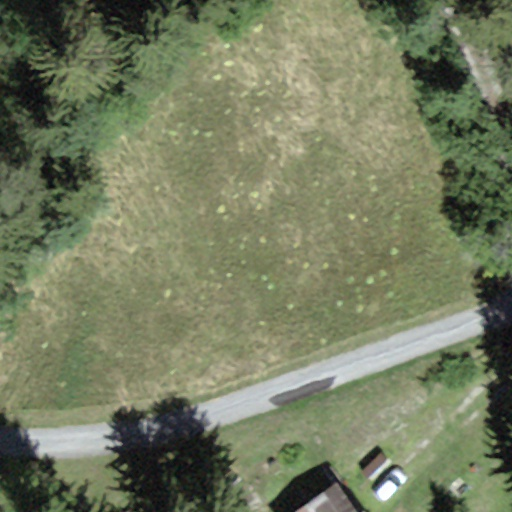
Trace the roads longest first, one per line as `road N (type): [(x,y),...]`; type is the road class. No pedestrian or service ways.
road 1 (unclassified): [(511,299),(81,452),(0,446)]
road 2 (track): [(511,153),(489,78),(449,0)]
